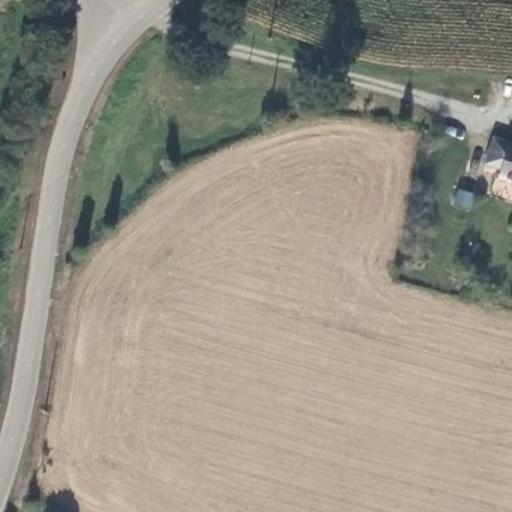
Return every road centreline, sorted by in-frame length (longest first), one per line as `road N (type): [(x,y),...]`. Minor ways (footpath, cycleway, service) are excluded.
road 1 (tertiary): [(110,32),(77,93),(50,189),(23,378),(0,473)]
road 2 (unknown): [(110,32),(202,43),(511,119)]
